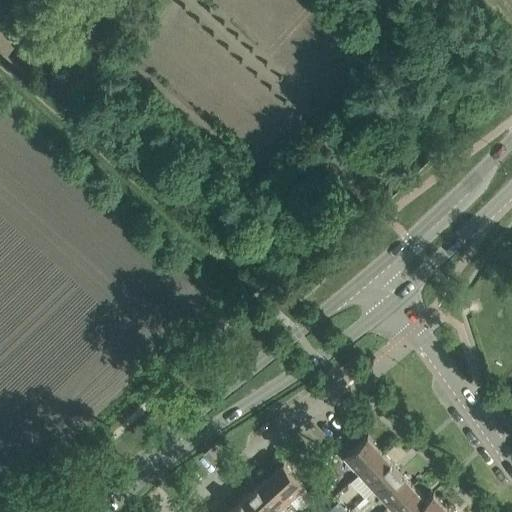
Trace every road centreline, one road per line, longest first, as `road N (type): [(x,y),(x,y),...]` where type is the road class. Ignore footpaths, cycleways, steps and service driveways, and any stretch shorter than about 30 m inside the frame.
road 1 (tertiary): [(151,461),(317,359),(391,302)]
road 2 (tertiary): [(367,275),(181,427),(151,461)]
road 3 (residential): [(179,511),(348,385)]
road 4 (tertiary): [(511,140),(411,243),(367,275)]
road 5 (residential): [(511,457),(391,302)]
road 6 (tertiary): [(391,302),(511,189)]
